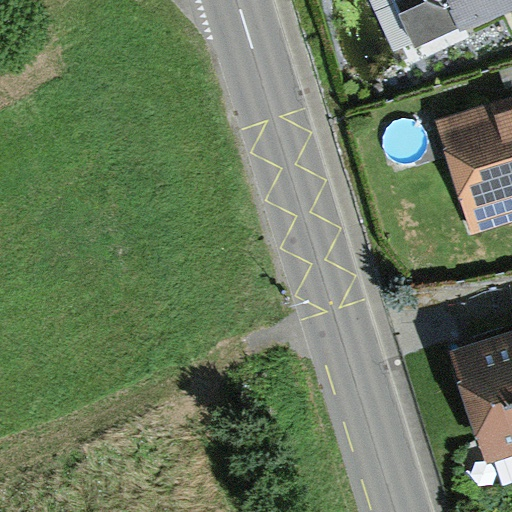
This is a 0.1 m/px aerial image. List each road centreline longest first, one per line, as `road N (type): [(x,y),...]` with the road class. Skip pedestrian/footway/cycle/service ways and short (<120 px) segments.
road 1 (secondary): [(396,511),(241,0)]
road 2 (track): [(0,464),(233,368)]
